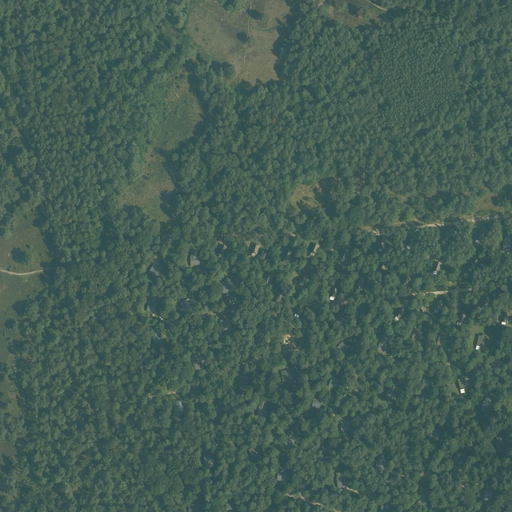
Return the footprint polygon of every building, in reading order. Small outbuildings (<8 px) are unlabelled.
[(447,241),(451,232),(445,230),(442,239),(447,241)] [(480,241),(484,232),(479,230),(475,239),(480,241)] [(411,248),(415,238),(410,236),(406,246),(411,248)] [(511,241),(510,242),(510,236),(505,236),(505,241),(503,241),(503,251),(507,252),(507,249),(511,249),(511,244),(511,241)] [(257,255),(260,245),(254,244),(251,253),(257,255)] [(315,255),(319,246),(314,244),(310,253),(315,255)] [(224,257),(228,247),(222,245),(218,254),(224,257)] [(346,260),(349,251),(344,249),(340,258),(346,260)] [(289,262),(292,252),(286,250),(283,259),(289,262)] [(197,256),(197,251),(191,251),(191,256),(190,256),(191,267),(195,267),(195,264),(199,264),(199,256),(197,256)] [(473,270),(479,262),(474,259),(469,267),(473,270)] [(157,275),(161,269),(154,264),(148,273),(152,276),(154,273),(157,275)] [(305,285),(310,276),(303,273),(300,282),(305,285)] [(269,286),(273,276),(267,274),(263,283),(269,286)] [(230,284),(231,279),(225,278),(224,283),(222,293),(227,294),(227,291),(231,292),(232,284),(230,284)] [(406,288),(409,280),(404,278),(401,286),(406,288)] [(335,298),(338,290),(333,288),(330,297),(335,298)] [(278,305),(282,296),(276,293),(272,302),(278,305)] [(155,303),(156,298),(151,297),(150,301),(149,301),(147,311),(151,313),(152,310),(156,311),(157,303),(155,303)] [(196,303),(194,298),(190,300),(189,299),(180,302),(181,307),(184,306),(185,310),(193,307),(192,305),(196,303)] [(487,308),(490,299),(485,298),(482,306),(487,308)] [(439,311),(443,302),(438,300),(434,309),(439,311)] [(300,317),(304,307),(298,305),(294,314),(300,317)] [(365,316),(367,307),(362,306),(359,314),(365,316)] [(400,319),(404,311),(399,308),(396,316),(400,319)] [(341,323),(345,314),(340,312),(336,321),(341,323)] [(462,324),(466,316),(461,313),(457,321),(462,324)] [(221,331),(225,331),(225,328),(229,328),(229,320),(220,321),(221,331)] [(420,340),(422,333),(414,330),(410,340),(415,342),(416,339),(420,340)] [(155,345),(159,344),(159,341),(162,340),(160,333),(152,335),(155,345)] [(257,345),(262,345),(261,342),(265,342),(264,334),(256,335),(257,345)] [(485,343),(486,336),(478,334),(475,344),(480,345),(481,342),(485,343)] [(440,335),(437,345),(444,347),(446,338),(444,337),(445,336),(440,335)] [(386,344),(387,339),(381,337),(380,342),(377,352),(382,354),(382,351),(386,351),(388,344),(386,344)] [(345,352),(350,346),(344,341),(336,348),(340,351),(342,349),(345,352)] [(199,360),(198,355),(192,356),(193,361),(192,361),(195,371),(199,370),(198,368),(202,367),(200,359),(199,360)] [(283,382),(287,381),(287,378),(291,378),(289,370),(281,372),(283,382)] [(338,387),(340,380),(332,377),(328,387),(333,388),(334,386),(338,387)] [(430,387),(432,380),(424,378),(421,388),(426,389),(426,386),(430,387)] [(244,391),(244,388),(248,387),(247,380),(239,380),(239,391),(244,391)] [(394,398),(398,392),(390,388),(385,397),(389,399),(391,396),(394,398)] [(490,404),(491,399),(486,397),(484,402),(484,401),(480,411),(484,413),(485,410),(489,412),(492,405),(490,404)] [(321,407),(322,400),(314,398),(312,409),(316,409),(317,407),(321,407)] [(223,405),(224,400),(218,399),(217,404),(215,414),(220,415),(220,413),(224,413),(225,405),(223,405)] [(181,406),(182,401),(177,401),(176,406),(175,405),(174,416),(178,417),(178,414),(182,415),(183,407),(181,406)] [(265,408),(266,403),(261,402),(260,407),(259,406),(257,417),(261,417),(262,415),(266,416),(267,408),(265,408)] [(346,432),(345,429),(350,429),(349,422),(341,422),(341,432),(346,432)] [(438,438),(440,430),(433,428),(429,438),(434,439),(435,437),(438,438)] [(293,436),(293,431),(288,430),(287,435),(286,435),(285,445),(290,446),(290,443),(294,443),(295,436),(293,436)] [(502,441),(502,436),(496,436),(496,441),(497,452),(501,451),(501,448),(505,448),(504,440),(502,441)] [(251,460),(256,459),(255,456),(259,455),(257,448),(249,449),(251,460)] [(461,458),(462,453),(456,452),(455,457),(454,457),(451,467),(456,468),(456,465),(461,466),(462,459),(461,458)] [(205,466),(209,466),(209,463),(213,462),(213,455),(204,455),(205,466)] [(383,461),(384,457),(378,456),(378,461),(377,460),(376,471),(380,471),(381,469),(385,469),(385,461),(383,461)] [(285,472),(285,467),(279,466),(279,471),(278,471),(277,482),(281,482),(282,479),(286,480),(287,472),(285,472)] [(343,477),(342,472),(336,473),(337,478),(336,478),(338,489),(342,488),(342,485),(346,484),(345,477),(343,477)] [(492,499),(492,491),(483,490),(483,501),(487,501),(488,498),(492,499)] [(426,505),(430,499),(422,494),(417,503),(421,506),(423,503),(426,505)] [(226,511),(231,511),(235,511),(234,503),(225,504),(226,511)]
